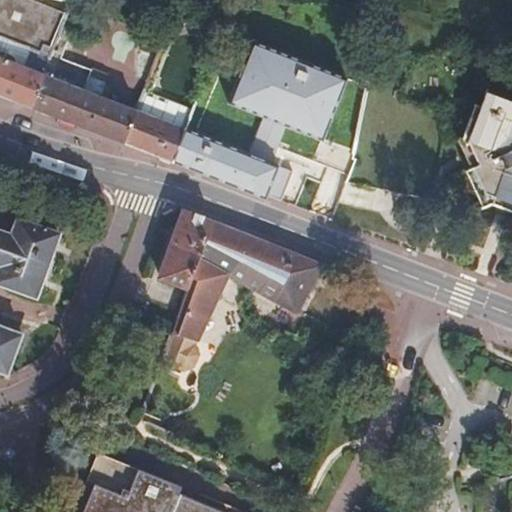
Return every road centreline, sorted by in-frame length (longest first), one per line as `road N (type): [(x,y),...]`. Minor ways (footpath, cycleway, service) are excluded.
road 1 (secondary): [(511,312),(148,180)]
road 2 (residential): [(0,406),(73,370),(148,180)]
road 3 (secondary): [(148,180),(0,132)]
